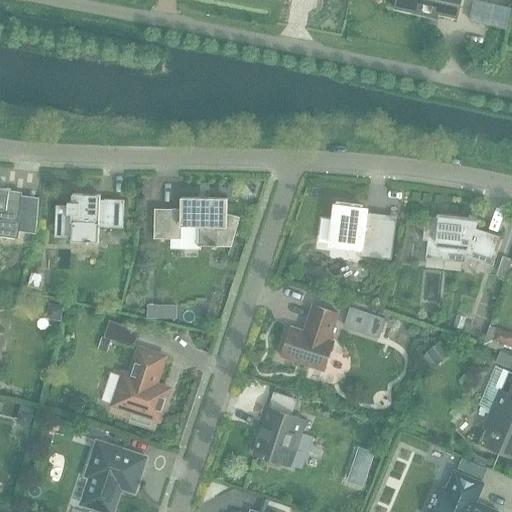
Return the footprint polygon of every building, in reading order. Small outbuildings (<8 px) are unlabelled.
[(397,0),(396,8),(432,16),(433,12),(456,18),(460,0),(397,0)] [(21,220),(18,220),(22,192),(0,189),(0,235),(19,238),(21,220)] [(99,227),(123,228),(124,200),(100,199),(100,195),(72,193),(72,205),(56,205),(54,237),(70,237),(70,241),(98,243),(99,227)] [(240,217),(227,213),(227,198),(181,197),(181,209),(155,208),(153,237),(180,239),(181,226),(197,227),(196,247),(231,246),(240,217)] [(361,206),(362,207),(362,205),(336,202),(330,244),(361,248),(360,254),(375,256),(378,227),(364,226),(366,211),(361,210),(361,206)] [(480,221),(480,219),(437,215),(436,216),(438,216),(438,218),(425,217),(423,240),(428,240),(426,257),(465,262),(465,260),(466,257),(492,265),(502,237),(476,228),(478,220),(480,221)] [(29,285),(43,288),(44,272),(32,271),(29,285)] [(182,304),(183,292),(152,290),(152,302),(182,304)] [(356,303),(355,315),(372,317),(373,304),(356,303)] [(163,305),(147,305),(146,317),(162,317),(163,305)] [(334,340),(329,339),(338,313),(312,305),(304,330),(291,326),(281,356),(324,371),(334,340)] [(138,335),(144,318),(115,306),(108,324),(138,335)] [(163,386),(156,384),(165,356),(139,347),(130,375),(123,373),(113,404),(134,411),(132,418),(149,424),(151,417),(153,418),(163,386)] [(488,445),(511,455),(511,373),(495,366),(478,405),(495,412),(487,429),(494,431),(488,445)] [(253,453),(291,466),(306,420),(264,406),(259,422),(263,423),(253,453)] [(119,487),(135,492),(146,457),(97,441),(85,476),(94,479),(93,483),(88,486),(84,497),(86,502),(90,503),(89,506),(105,511),(113,511),(119,495),(116,494),(119,487)] [(498,511),(475,502),(483,483),(454,471),(446,489),(443,488),(433,511),(498,511)]
